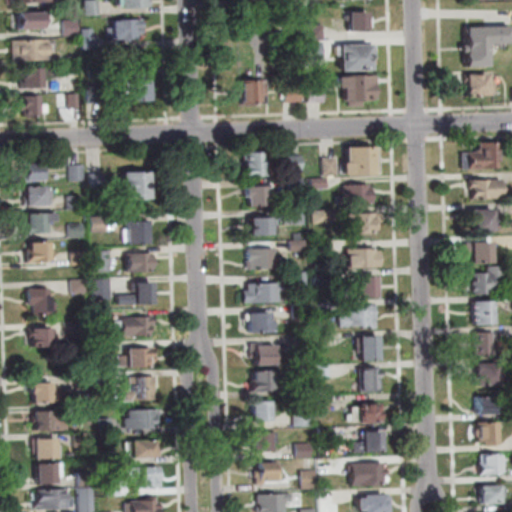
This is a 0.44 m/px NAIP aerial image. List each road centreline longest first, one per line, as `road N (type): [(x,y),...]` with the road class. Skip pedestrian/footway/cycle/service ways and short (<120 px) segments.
road 1 (residential): [(430,494),(412,0)]
road 2 (residential): [(0,140),(417,126)]
road 3 (residential): [(201,360),(186,0)]
road 4 (residential): [(216,511),(213,365),(201,360)]
road 5 (residential): [(201,360),(188,368),(194,511)]
